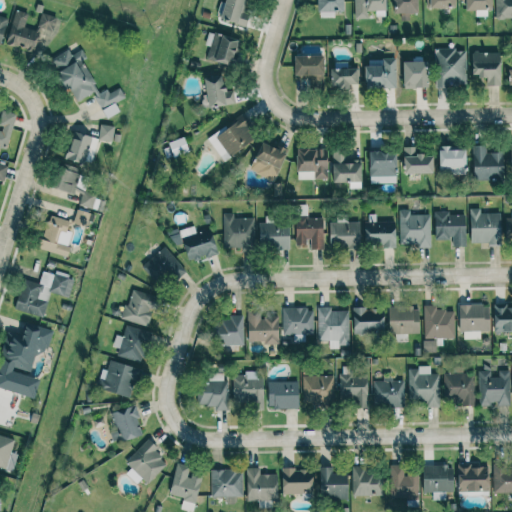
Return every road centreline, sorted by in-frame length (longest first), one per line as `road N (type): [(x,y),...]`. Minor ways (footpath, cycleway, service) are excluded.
road 1 (residential): [(231,280),(189,312),(165,399),(185,434),(209,440),(511,432)]
road 2 (residential): [(511,115),(286,115),(274,107),(264,79),(278,29)]
road 3 (residential): [(231,280),(511,275)]
road 4 (residential): [(0,261),(40,128),(35,105)]
